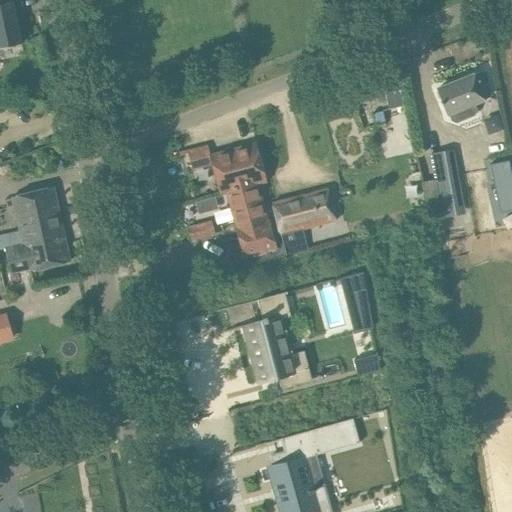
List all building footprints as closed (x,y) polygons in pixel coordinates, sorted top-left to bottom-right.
[(0,45),(22,41),(14,2),(0,5),(0,45)] [(437,89),(447,114),(448,113),(451,120),(456,122),(474,115),(477,110),(474,102),(489,96),(480,72),(437,89)] [(256,142),(210,154),(213,165),(220,193),(226,191),(238,188),(236,183),(256,178),(255,174),(263,172),(261,162),(256,142)] [(452,174),(448,151),(430,154),(434,177),(452,174)] [(511,174),(509,160),(491,163),(501,211),(511,208),(511,174)] [(226,191),(220,193),(221,193),(226,192),(244,257),(246,265),(286,255),(284,246),(276,248),(268,220),(267,220),(256,178),(236,183),(238,188),(226,191)] [(53,186),(12,196),(20,229),(23,243),(64,234),(53,186)] [(327,189),(273,203),(281,234),(303,229),(335,220),(327,189)] [(191,240),(202,237),(199,224),(187,227),(191,240)] [(5,247),(3,247),(3,249),(6,248),(11,274),(29,270),(70,261),(64,234),(23,243),(5,247)] [(363,271),(340,277),(348,309),(369,304),(363,271)] [(245,328),(245,329),(259,382),(260,381),(258,374),(269,371),(276,369),(280,385),(281,386),(282,387),(283,387),(284,387),(322,377),(322,376),(312,379),(304,350),(290,354),(280,319),(291,316),(285,294),(299,290),(298,289),(258,299),(258,301),(263,321),(248,325),(247,325),(246,325),(246,326),(245,327),(245,328)] [(6,315),(0,316),(0,341),(12,338),(9,326),(6,315)] [(376,354),(354,360),(358,376),(380,370),(377,352),(376,352),(376,354)] [(358,442),(352,418),(281,438),(285,451),(270,455),(273,465),(268,466),(280,511),(330,511),(323,486),(314,489),(305,457),(358,442)]
